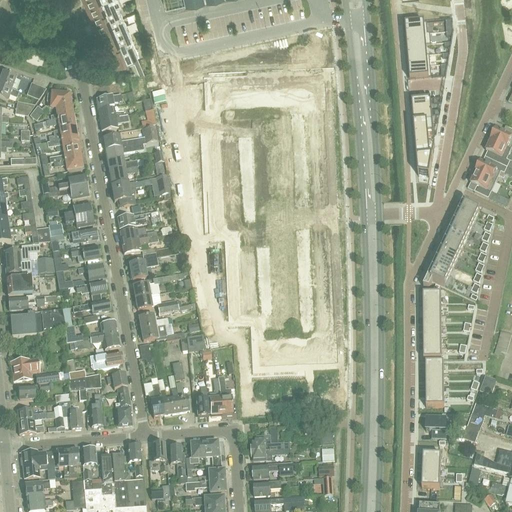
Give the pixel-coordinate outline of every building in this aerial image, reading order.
[(83,0),(97,30),(112,67),(139,56),(133,43),(117,5),(120,4),(118,0),(83,0)] [(424,24),(405,26),(406,37),(430,35),(430,34),(428,35),(427,24),(424,24)] [(430,35),(406,37),(407,48),(431,46),(430,35)] [(431,46),(407,48),(408,59),(429,57),(429,56),(427,56),(426,46),(431,46)] [(429,57),(408,59),(409,69),(430,67),(429,57)] [(430,67),(409,69),(410,81),(429,79),(431,79),(430,67)] [(3,74),(0,80),(0,86),(12,91),(17,76),(10,73),(9,76),(3,74)] [(324,82),(217,87),(218,110),(300,106),(300,114),(326,113),(324,82)] [(33,99),(37,87),(31,85),(27,97),(33,99)] [(18,93),(12,91),(0,86),(0,99),(7,103),(9,98),(15,100),(18,93)] [(37,87),(33,99),(39,101),(46,90),(37,87)] [(71,99),(66,94),(63,94),(61,95),(60,95),(60,94),(53,93),(53,94),(51,94),(51,96),(47,96),(47,103),(48,103),(48,110),(56,110),(58,108),(71,106),(70,104),(72,102),(71,99)] [(121,103),(121,101),(120,97),(96,101),(98,112),(114,109),(113,105),(121,103)] [(431,101),(412,103),(413,115),(432,113),(431,107),(431,101)] [(53,122),(73,119),(72,113),(73,111),(73,108),(71,106),(58,108),(56,110),(57,115),(52,116),(53,122)] [(27,118),(32,112),(16,109),(15,116),(27,118)] [(37,109),(33,114),(39,120),(43,114),(37,109)] [(124,118),(123,113),(115,114),(114,109),(98,112),(100,122),(124,118)] [(1,118),(1,112),(0,111),(0,124),(1,124),(8,124),(8,118),(1,118)] [(148,129),(156,127),(153,112),(146,114),(148,129)] [(432,113),(413,115),(414,126),(433,124),(432,118),(432,113)] [(39,120),(33,114),(29,119),(36,124),(39,120)] [(324,114),(306,115),(307,126),(324,125),(324,114)] [(102,133),(117,130),(116,126),(130,123),(129,117),(124,118),(100,122),(102,133)] [(60,131),(75,129),(75,128),(76,126),(75,123),(74,121),(73,119),(53,122),(46,123),(47,128),(59,126),(60,131)] [(433,124),(414,126),(415,137),(434,136),(433,124)] [(324,125),(307,126),(307,136),(325,135),(324,125)] [(145,145),(157,143),(155,128),(142,131),(145,145)] [(496,130),(491,141),(511,151),(511,149),(511,131),(506,128),(503,134),(496,130)] [(50,144),(77,139),(76,136),(77,134),(77,131),(75,129),(60,131),(54,133),(55,138),(49,139),(50,144)] [(325,135),(307,136),(308,146),(325,145),(325,135)] [(0,143),(0,137),(0,136),(0,149),(12,149),(12,143),(0,143)] [(434,136),(415,137),(416,149),(435,147),(434,136)] [(129,148),(135,147),(134,141),(120,143),(119,138),(103,141),(105,152),(129,148)] [(63,152),(79,149),(78,148),(80,146),(79,144),(77,142),(77,139),(50,144),(46,144),(47,149),(62,146),(63,152)] [(238,139),(220,140),(221,151),(238,150),(238,139)] [(511,151),(491,141),(486,152),(500,158),(497,164),(507,169),(510,163),(507,161),(511,151)] [(41,145),(36,146),(36,151),(40,150),(41,156),(45,155),(48,155),(47,149),(46,144),(41,145)] [(325,145),(308,146),(308,156),(326,155),(325,145)] [(123,160),(122,154),(142,151),(141,146),(135,147),(129,148),(105,152),(107,162),(123,160)] [(435,147),(416,149),(417,160),(433,159),(435,147)] [(50,165),(54,164),(80,159),(80,156),(81,154),(81,152),(79,150),(79,149),(63,152),(64,157),(49,160),(50,165)] [(238,150),(221,151),(221,162),(239,161),(238,150)] [(162,153),(154,155),(156,165),(162,164),(164,163),(162,153)] [(326,155),(308,156),(309,166),(326,165),(326,155)] [(80,159),(54,164),(55,169),(66,167),(67,173),(82,170),(82,169),(83,167),(83,164),(81,162),(80,159)] [(433,159),(417,160),(418,172),(418,177),(419,177),(419,174),(429,175),(429,179),(430,179),(430,177),(433,159)] [(123,160),(107,162),(109,173),(136,168),(138,168),(137,161),(124,163),(123,160)] [(239,161),(221,162),(222,173),(239,172),(239,161)] [(481,163),(476,174),(496,183),(501,173),(504,175),(507,169),(497,164),(491,161),(488,167),(481,163)] [(156,165),(154,165),(156,177),(164,175),(162,164),(156,165)] [(326,165),(309,166),(309,176),(327,175),(326,165)] [(109,173),(111,184),(127,181),(126,175),(137,173),(136,168),(109,173)] [(239,172),(222,173),(222,184),(240,183),(239,172)] [(488,200),(496,183),(476,174),(470,184),(477,188),(474,193),(488,200)] [(327,175),(309,176),(310,186),(327,186),(327,175)] [(166,177),(155,179),(158,197),(169,195),(166,177)] [(25,192),(30,191),(28,178),(17,180),(18,186),(24,185),(25,192)] [(86,180),(84,180),(84,178),(68,180),(69,186),(56,188),(56,193),(86,188),(85,184),(86,183),(86,180)] [(132,207),(130,196),(133,195),(135,193),(135,190),(143,188),(142,183),(135,184),(128,185),(112,188),(114,203),(117,203),(118,210),(132,207)] [(240,183),(222,184),(223,195),(240,194),(240,183)] [(327,186),(310,186),(310,197),(328,196),(327,186)] [(88,192),(87,192),(86,188),(56,193),(43,195),(44,200),(56,198),(71,196),(72,201),(88,198),(87,196),(88,195),(88,192)] [(27,203),(32,202),(30,191),(25,192),(19,192),(19,198),(26,197),(27,203)] [(0,207),(5,207),(5,206),(7,206),(6,200),(9,200),(8,194),(4,195),(0,195),(0,207)] [(240,194),(223,195),(223,205),(241,204),(240,194)] [(328,196),(310,197),(311,207),(328,206),(328,196)] [(28,215),(34,214),(32,202),(27,203),(20,204),(21,210),(28,209),(28,215)] [(429,290),(433,282),(445,287),(480,213),(468,207),(470,204),(466,202),(465,202),(464,203),(423,288),(429,290)] [(241,204),(223,205),(224,215),(241,214),(241,204)] [(64,221),(91,216),(90,212),(91,211),(91,209),(89,208),(89,206),(73,209),(74,215),(63,216),(64,221)] [(56,208),(45,210),(47,218),(57,216),(56,208)] [(30,227),(36,226),(34,214),(28,215),(22,216),(23,222),(29,221),(30,227)] [(241,214),(224,215),(224,225),(242,225),(241,214)] [(91,216),(64,221),(65,226),(76,224),(77,230),(93,227),(92,225),(93,224),(93,221),(92,220),(91,216)] [(145,220),(134,222),(133,217),(117,220),(119,231),(147,226),(145,220)] [(0,231),(9,230),(7,218),(0,219),(0,231)] [(56,223),(48,224),(50,238),(59,236),(57,226),(56,226),(56,223)] [(36,226),(30,227),(24,228),(25,233),(25,236),(31,235),(33,245),(51,243),(49,229),(36,231),(36,226)] [(0,231),(0,244),(11,243),(10,237),(15,236),(14,229),(9,230),(0,231)] [(329,229),(312,229),(312,240),(330,239),(329,229)] [(97,236),(96,235),(95,231),(68,236),(69,241),(80,239),(81,244),(97,242),(96,240),(97,238),(97,236)] [(156,233),(137,237),(136,231),(120,234),(122,245),(154,239),(157,238),(156,233)] [(182,248),(180,234),(175,235),(175,236),(171,242),(171,244),(177,248),(178,249),(182,248)] [(62,236),(50,238),(51,245),(63,243),(62,236)] [(139,247),(155,244),(158,243),(157,238),(154,239),(122,245),(124,256),(140,253),(139,247)] [(330,239),(312,240),(313,250),(330,249),(330,239)] [(52,259),(30,261),(29,255),(39,255),(39,248),(22,249),(22,252),(5,253),(7,277),(31,275),(31,278),(53,276),(52,259)] [(100,254),(99,253),(98,249),(83,251),(83,249),(70,252),(72,259),(83,257),(84,263),(100,260),(100,258),(100,257),(100,254)] [(176,249),(166,251),(168,258),(178,256),(176,249)] [(330,249),(313,250),(313,260),(331,259),(330,249)] [(156,253),(156,255),(157,260),(168,258),(166,251),(156,253)] [(257,252),(239,253),(240,263),(257,262),(257,252)] [(129,266),(132,282),(147,279),(145,269),(158,267),(157,260),(156,255),(145,257),(146,263),(129,266)] [(56,274),(63,273),(69,272),(68,265),(61,266),(60,259),(54,260),(56,274)] [(331,259),(313,260),(314,270),(331,269),(331,259)] [(257,262),(240,263),(240,273),(258,272),(257,262)] [(89,283),(104,280),(101,266),(78,271),(79,276),(83,275),(85,272),(87,274),(89,283)] [(331,269),(314,270),(314,280),(332,279),(331,269)] [(258,272),(240,273),(241,283),(258,282),(258,272)] [(63,273),(56,274),(59,292),(68,290),(73,289),(72,282),(65,283),(63,273)] [(135,299),(151,297),(151,296),(157,295),(156,286),(184,281),(183,275),(152,280),(154,286),(150,287),(149,285),(133,288),(135,299)] [(39,279),(7,281),(8,299),(40,296),(39,279)] [(332,279),(314,280),(315,290),(332,290),(332,279)] [(91,297),(106,294),(104,282),(75,287),(76,294),(80,294),(81,296),(91,294),(91,297)] [(258,282),(241,283),(241,294),(259,293),(258,282)] [(332,290),(315,290),(315,301),(333,300),(332,290)] [(259,293),(241,294),(242,305),(259,304),(259,293)] [(423,296),(423,307),(441,307),(441,296),(423,296)] [(135,299),(137,311),(153,308),(151,297),(135,299)] [(47,298),(8,301),(9,312),(27,311),(27,306),(36,306),(36,308),(44,307),(44,304),(48,304),(47,298)] [(333,300),(315,301),(315,311),(333,310),(333,300)] [(93,316),(109,313),(107,302),(73,308),(74,314),(92,311),(93,316)] [(160,311),(180,307),(179,302),(159,305),(160,311)] [(259,304),(242,305),(242,317),(260,316),(259,304)] [(162,317),(197,310),(196,305),(180,307),(160,311),(162,317)] [(423,307),(423,318),(441,318),(441,307),(423,307)] [(333,310),(315,311),(316,321),(333,320),(333,310)] [(36,335),(65,329),(62,311),(56,312),(27,316),(28,318),(10,319),(11,339),(36,337),(36,335)] [(168,320),(156,322),(155,316),(139,319),(141,331),(165,326),(169,326),(168,320)] [(83,319),(85,325),(97,323),(96,317),(83,319)] [(423,318),(424,329),(441,329),(441,318),(423,318)] [(333,320),(316,321),(316,331),(334,330),(333,320)] [(82,342),(118,336),(115,323),(100,326),(102,335),(90,337),(89,335),(81,337),(81,338),(82,342)] [(165,341),(165,338),(166,338),(167,338),(165,326),(141,331),(143,343),(155,341),(155,343),(165,341)] [(197,326),(188,327),(189,335),(199,333),(197,326)] [(69,328),(65,329),(66,345),(69,345),(74,344),(76,344),(76,343),(73,328),(69,328)] [(424,329),(424,340),(442,339),(441,329),(424,329)] [(311,338),(258,341),(259,366),(338,363),(336,332),(311,333),(311,338)] [(511,336),(502,333),(497,351),(504,353),(506,354),(511,336)] [(77,352),(92,349),(91,345),(103,343),(105,351),(120,349),(118,336),(82,342),(76,343),(76,344),(77,352)] [(188,339),(187,339),(188,352),(195,351),(194,346),(203,344),(202,336),(188,339)] [(424,340),(424,350),(442,350),(442,339),(424,340)] [(186,340),(180,340),(182,354),(188,353),(186,340)] [(149,346),(140,348),(142,361),(146,360),(147,366),(153,365),(149,346)] [(424,350),(424,362),(442,361),(442,350),(424,350)] [(208,352),(202,353),(203,363),(211,362),(210,351),(208,352)] [(123,365),(121,355),(106,357),(105,355),(103,356),(94,358),(90,358),(91,366),(96,365),(97,372),(118,368),(118,366),(123,365)] [(14,383),(31,381),(30,374),(38,373),(36,361),(29,362),(11,364),(14,383)] [(180,364),(171,366),(173,377),(175,384),(184,382),(180,364)] [(426,365),(426,376),(444,376),(444,365),(426,365)] [(85,379),(84,372),(68,375),(69,381),(69,382),(85,379)] [(35,379),(37,386),(69,381),(68,375),(63,376),(63,375),(35,379)] [(85,379),(85,392),(101,391),(100,376),(85,379)] [(118,398),(128,396),(125,376),(112,378),(106,379),(108,386),(113,385),(114,391),(117,391),(118,398)] [(426,376),(426,387),(444,387),(444,376),(426,376)] [(175,384),(173,377),(168,378),(170,390),(176,389),(175,384)] [(480,393),(485,395),(491,397),(496,381),(485,377),(480,393)] [(220,387),(221,416),(232,415),(230,391),(225,391),(225,387),(223,378),(218,379),(218,380),(220,387)] [(86,404),(85,392),(85,379),(69,382),(68,382),(69,394),(79,393),(79,404),(86,404)] [(214,394),(210,395),(211,417),(221,416),(220,387),(218,380),(213,381),(214,394)] [(189,413),(186,396),(184,397),(181,384),(176,385),(176,389),(171,390),(173,399),(166,400),(164,392),(159,392),(164,417),(189,413)] [(19,389),(19,401),(35,400),(34,394),(49,392),(48,386),(34,388),(19,389)] [(153,419),(164,417),(159,392),(158,386),(152,387),(153,392),(148,395),(149,403),(150,402),(153,419)] [(426,387),(426,398),(444,397),(444,387),(426,387)] [(197,396),(198,418),(208,417),(207,390),(201,390),(202,396),(197,396)] [(481,406),(485,395),(480,393),(476,404),(481,406)] [(55,404),(58,404),(70,403),(69,395),(55,397),(55,404)] [(91,429),(98,428),(98,430),(103,430),(102,414),(103,413),(102,396),(95,396),(95,408),(91,408),(91,413),(90,414),(91,429)] [(119,404),(115,405),(117,429),(130,428),(132,426),(131,408),(128,396),(118,398),(119,404)] [(426,398),(426,409),(444,409),(444,397),(426,398)] [(70,418),(70,415),(70,403),(58,404),(59,409),(65,408),(66,419),(70,418)] [(481,406),(476,404),(472,416),(484,420),(485,416),(494,419),(497,410),(481,406)] [(61,409),(54,411),(54,414),(55,419),(55,420),(63,419),(61,409)] [(18,424),(34,422),(55,419),(54,414),(33,416),(33,411),(17,413),(18,424)] [(64,429),(71,428),(71,432),(82,431),(81,415),(70,415),(70,418),(66,419),(63,419),(65,433),(64,429)] [(479,432),(484,420),(472,416),(467,428),(479,432)] [(55,420),(57,433),(65,433),(63,419),(55,420)] [(446,421),(426,420),(426,428),(426,433),(435,433),(435,440),(446,441),(446,421)] [(19,437),(44,434),(43,428),(34,429),(34,422),(18,424),(19,437)] [(479,432),(467,428),(463,439),(474,444),(479,432)] [(331,431),(322,432),(324,447),(333,446),(332,438),(331,431)] [(252,443),(253,453),(277,452),(285,451),(293,451),(292,442),(272,444),(271,437),(257,438),(258,440),(256,440),(256,443),(252,443)] [(217,443),(204,444),(205,459),(212,458),(212,464),(221,463),(220,455),(218,456),(217,443)] [(198,459),(205,459),(204,444),(191,445),(192,457),(189,457),(190,465),(198,465),(198,459)] [(152,471),(160,471),(160,474),(168,474),(167,462),(165,462),(164,445),(152,446),(153,461),(149,461),(149,468),(152,468),(152,471)] [(144,478),(143,478),(141,447),(127,448),(128,464),(134,464),(136,482),(144,482),(144,478)] [(184,456),(181,456),(181,448),(169,449),(170,466),(177,465),(178,485),(185,485),(186,485),(185,478),(184,456)] [(95,450),(81,451),(82,467),(83,482),(83,487),(84,492),(100,491),(100,486),(92,487),(92,482),(91,467),(96,466),(95,450)] [(334,450),(322,450),(323,462),(334,462),(334,450)] [(273,462),(272,458),(293,456),(293,451),(285,451),(277,452),(253,453),(253,463),(273,462)] [(511,454),(500,451),(498,457),(511,460),(511,454)] [(64,481),(69,480),(67,452),(56,453),(58,469),(63,469),(64,481)] [(79,468),(77,452),(67,452),(69,480),(76,480),(76,474),(74,474),(74,468),(79,468)] [(49,470),(54,470),(53,454),(45,454),(37,455),(37,453),(21,454),(23,469),(48,466),(49,470)] [(511,469),(499,466),(496,465),(477,455),(474,466),(510,475),(510,479),(511,479),(511,469)] [(144,482),(136,482),(124,483),(123,475),(124,475),(123,456),(111,457),(114,488),(115,504),(115,510),(146,508),(144,482)] [(423,456),(423,467),(441,468),(441,457),(423,456)] [(84,492),(84,496),(85,506),(115,504),(114,488),(113,488),(111,457),(101,458),(103,481),(103,486),(100,486),(100,491),(84,492)] [(511,469),(511,460),(498,457),(496,465),(499,466),(511,469)] [(293,477),(293,471),(292,465),(262,467),(262,468),(253,469),(254,481),(270,480),(269,473),(282,472),(283,478),(293,477)] [(55,480),(54,470),(49,470),(48,466),(23,469),(24,481),(39,479),(38,472),(47,471),(48,481),(55,480)] [(423,467),(423,478),(440,479),(441,468),(423,467)] [(320,478),(334,478),(333,468),(319,468),(320,478)] [(208,478),(198,479),(192,479),(192,470),(186,471),(187,478),(185,478),(186,485),(199,484),(224,483),(223,472),(208,473),(208,478)] [(481,472),(473,470),(469,484),(478,486),(481,472)] [(423,478),(422,490),(440,490),(440,479),(423,478)] [(332,480),(323,480),(324,498),(333,497),(332,480)] [(511,494),(511,481),(510,488),(493,484),(492,489),(499,491),(511,494)] [(84,492),(83,487),(83,482),(72,483),(72,488),(73,497),(84,496),(84,492)] [(210,495),(225,493),(224,483),(199,484),(186,485),(185,485),(186,493),(194,493),(194,490),(209,489),(210,495)] [(271,497),(270,491),(282,490),(282,483),(263,484),(263,485),(254,486),(255,498),(271,497)] [(25,486),(26,499),(43,497),(42,490),(50,490),(49,484),(25,486)] [(320,487),(310,488),(310,496),(321,495),(320,487)] [(152,501),(157,501),(162,500),(161,491),(151,492),(152,501)] [(511,494),(499,491),(498,496),(502,497),(503,495),(508,497),(506,506),(511,507),(511,494)] [(86,508),(85,506),(84,496),(73,497),(74,509),(86,508)] [(491,496),(485,500),(490,509),(497,504),(491,496)] [(26,499),(27,511),(45,511),(45,507),(53,506),(52,501),(43,502),(43,497),(26,499)] [(192,499),(186,499),(186,507),(193,506),(193,505),(194,505),(194,508),(205,507),(205,511),(223,510),(224,509),(224,505),(223,504),(222,499),(193,500),(192,499)] [(255,511),(271,511),(271,506),(285,505),(285,511),(305,511),(305,499),(264,501),(264,502),(255,503),(255,511)]
